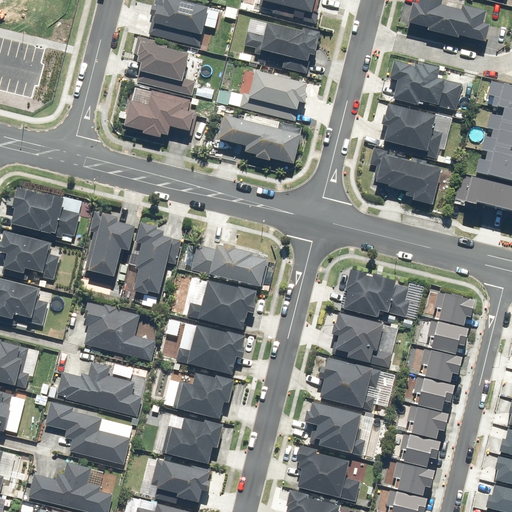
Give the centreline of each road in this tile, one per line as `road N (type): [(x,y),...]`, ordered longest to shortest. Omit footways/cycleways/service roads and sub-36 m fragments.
road 1 (residential): [(246,511),(317,223)]
road 2 (residential): [(70,161),(317,223)]
road 3 (residential): [(508,271),(449,511)]
road 4 (residential): [(317,223),(508,271)]
road 5 (residential): [(364,35),(317,223)]
road 6 (residential): [(111,0),(70,161)]
road 7 (residential): [(364,35),(497,67),(511,63)]
